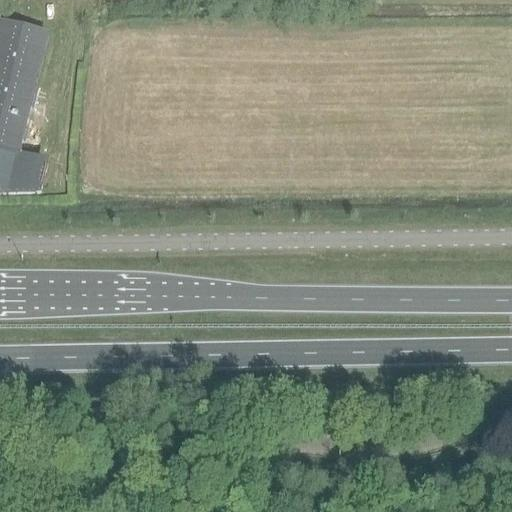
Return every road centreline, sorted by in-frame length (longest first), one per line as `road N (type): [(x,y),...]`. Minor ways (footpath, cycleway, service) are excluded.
road 1 (unclassified): [(0,496),(292,446),(412,445),(511,418)]
road 2 (trunk): [(0,360),(511,351)]
road 3 (unclassified): [(0,245),(511,237)]
road 4 (trunk): [(511,299),(0,297)]
